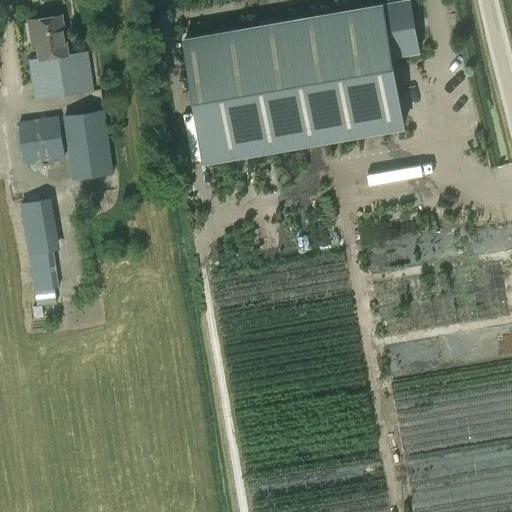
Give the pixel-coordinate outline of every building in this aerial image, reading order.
[(205,159),(404,125),(392,54),(420,49),(411,0),(184,39),(205,159)] [(88,51),(68,53),(63,15),(33,19),(39,58),(28,59),(35,100),(94,91),(88,51)] [(114,173),(105,109),(63,115),(72,179),(114,173)] [(65,156),(58,116),(19,123),(24,162),(65,156)] [(345,202),(413,194),(410,168),(341,177),(345,202)] [(60,249),(51,197),(20,203),(29,254),(60,249)] [(60,287),(54,252),(29,255),(34,289),(37,306),(57,303),(54,288),(60,287)]
